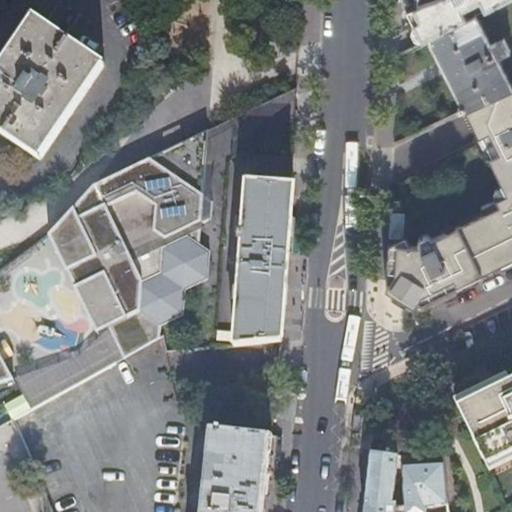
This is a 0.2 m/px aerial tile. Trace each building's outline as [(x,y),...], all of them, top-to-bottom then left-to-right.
[(424,39),(430,36),(477,13),(502,0),(420,0),(419,0),(414,3),(423,21),(416,24),(420,30),(424,39)] [(408,6),(416,24),(423,21),(414,3),(408,6)] [(448,74),(465,110),(511,87),(511,86),(497,55),(510,49),(504,36),(491,42),(477,13),(430,36),(448,74)] [(33,17),(0,65),(0,132),(39,159),(104,65),(33,17)] [(511,87),(465,110),(495,168),(507,193),(483,205),(486,211),(434,236),(433,236),(433,235),(432,235),(431,234),(430,234),(429,233),(428,233),(427,233),(426,233),(425,233),(425,234),(424,234),(423,234),(423,235),(422,235),(421,236),(420,237),(420,238),(419,239),(419,240),(419,241),(419,242),(419,243),(419,244),(420,245),(388,243),(386,280),(389,282),(387,287),(416,305),(419,301),(422,303),(511,259),(511,87)] [(212,202),(151,160),(96,185),(50,236),(67,273),(70,272),(77,286),(75,287),(97,334),(111,328),(125,358),(159,339),(159,325),(183,313),(184,288),(207,277),(209,252),(198,243),(200,218),(211,214),(212,202)] [(248,178),(233,344),(281,340),(282,324),(286,266),(291,206),(293,181),(248,178)] [(403,214),(390,213),(389,237),(402,238),(403,214)] [(387,287),(386,288),(415,307),(416,305),(387,287)] [(82,358),(16,380),(33,411),(125,358),(111,328),(82,358)] [(173,349),(188,348),(187,338),(172,339),(173,349)] [(0,384),(16,380),(0,353),(0,384)] [(484,463),(511,449),(511,376),(479,392),(455,403),(484,463)] [(202,511),(262,511),(267,470),(271,434),(271,432),(211,427),(202,511)] [(271,434),(267,470),(278,471),(282,435),(271,434)] [(398,456),(370,453),(366,492),(363,511),(428,511),(428,506),(448,503),(444,463),(403,465),(405,507),(398,507),(397,504),(393,504),(398,456)]
